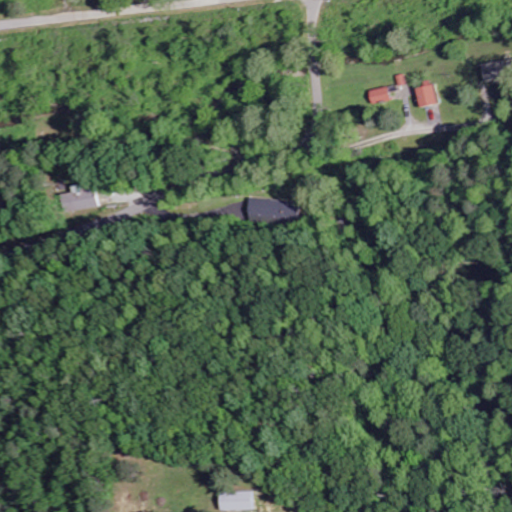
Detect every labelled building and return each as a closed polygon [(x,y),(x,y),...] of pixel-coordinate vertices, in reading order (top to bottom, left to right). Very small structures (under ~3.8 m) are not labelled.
[(511,81),(511,62),(488,63),(489,82),(511,81)] [(421,89),(425,108),(444,105),(440,85),(421,89)] [(396,102),(395,89),(376,90),(377,103),(396,102)] [(84,193),(72,195),(76,214),(110,207),(106,184),(83,188),(84,193)] [(307,226),(308,202),(256,199),(255,224),(307,226)] [(223,511),(258,510),(258,491),(222,492),(223,511)]
